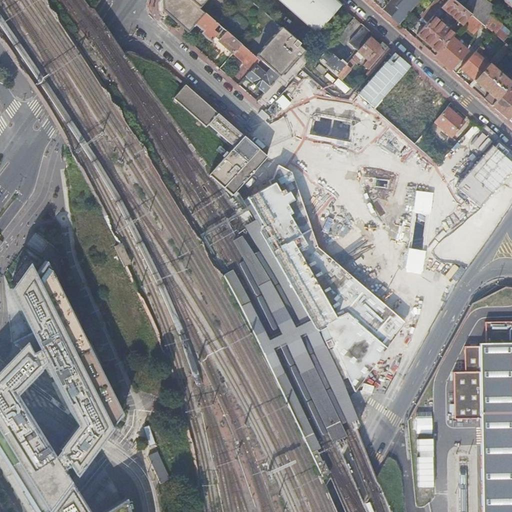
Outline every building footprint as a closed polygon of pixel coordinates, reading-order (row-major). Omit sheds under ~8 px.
[(188,33),(196,24),(204,14),(205,13),(199,8),(189,0),(163,0),(165,1),(165,5),(165,9),(163,11),(188,33)] [(189,0),(199,8),(205,13),(206,14),(214,4),(213,3),(210,0),(189,0)] [(310,27),(316,33),(340,5),(333,0),(279,0),(284,4),(292,11),(294,12),(303,21),(310,27)] [(371,0),(382,10),(399,25),(420,0),(371,0)] [(441,7),(446,1),(444,0),(442,0),(441,0),(436,0),(426,12),(425,12),(423,15),(422,17),(428,22),(433,17),(440,9),(441,7)] [(466,11),(453,0),(447,0),(446,1),(441,7),(448,12),(446,14),(450,18),(452,15),(462,24),(471,15),(466,11)] [(453,0),(466,11),(474,0),(453,0)] [(474,0),(466,11),(471,15),(482,24),(484,26),(491,17),(497,10),(487,3),(484,0),(474,0)] [(442,13),(440,9),(433,17),(428,22),(417,35),(433,48),(438,53),(451,37),(454,34),(449,30),(451,28),(445,23),(443,25),(437,20),(440,16),(440,15),(442,13)] [(206,14),(205,13),(204,14),(196,24),(202,30),(204,31),(202,34),(210,41),(214,37),(217,33),(214,30),(219,25),(217,23),(212,19),(206,14)] [(212,19),(217,23),(221,18),(216,14),(212,19)] [(482,24),(471,15),(462,24),(473,34),(482,24)] [(491,17),(484,26),(492,32),(495,34),(498,30),(502,25),(491,17)] [(243,25),(237,20),(233,25),(239,29),(243,25)] [(274,35),(255,56),(260,61),(260,60),(270,69),(279,76),(282,73),(283,74),(298,57),(304,50),(298,44),(299,43),(281,27),(279,25),(272,33),(274,35)] [(342,51),(351,59),(370,38),(373,34),(366,28),(364,27),(342,51)] [(233,53),(241,44),(222,28),(217,33),(214,37),(225,47),(233,53)] [(507,37),(507,36),(503,33),(498,30),(495,34),(496,36),(501,40),(503,41),(507,37)] [(453,39),(451,37),(438,53),(435,56),(451,70),(456,63),(467,51),(454,39),(453,39)] [(345,66),(336,76),(341,80),(355,63),(357,64),(364,56),(368,60),(363,65),(368,70),(386,49),(388,47),(382,42),(378,46),(374,42),(370,38),(351,59),(345,66)] [(507,45),(505,43),(490,62),(494,66),(510,47),(507,45)] [(256,65),(260,61),(255,56),(253,54),(252,54),(241,44),(233,53),(242,61),(244,62),(242,63),(251,71),(256,65)] [(483,50),(479,47),(475,52),(460,70),(467,75),(473,81),(488,64),(480,57),(482,55),(480,53),(483,50)] [(327,49),(318,59),(336,76),(345,66),(327,49)] [(473,81),(469,86),(472,88),(476,83),(483,89),(489,94),(484,99),(492,106),(506,89),(510,85),(511,84),(488,64),(473,81)] [(264,93),(279,76),(270,69),(266,74),(256,65),(251,71),(246,77),(255,84),(264,93)] [(430,88),(416,75),(404,89),(428,111),(434,104),(440,97),(430,88)] [(185,84),(172,99),(205,128),(208,124),(234,146),(209,175),(224,188),(230,180),(237,189),(266,156),(250,142),(243,136),(224,120),(218,114),(185,84)] [(511,94),(510,92),(506,89),(492,106),(500,113),(508,120),(511,115),(511,94)] [(382,100),(374,109),(414,144),(422,135),(420,134),(387,104),(382,100)] [(455,115),(447,108),(435,121),(434,122),(450,137),(463,123),(455,115)] [(475,124),(444,163),(463,178),(483,153),(479,150),(484,143),(490,136),(475,124)] [(418,267),(439,266),(438,253),(418,253),(418,267)] [(27,499),(34,511),(46,511),(47,511),(128,511),(125,497),(101,511),(88,511),(69,481),(86,459),(91,453),(94,449),(95,447),(97,444),(102,438),(104,435),(108,430),(110,428),(112,425),(120,413),(116,403),(69,312),(66,304),(62,297),(44,261),(33,276),(29,268),(10,294),(30,333),(25,335),(19,339),(11,343),(19,349),(12,357),(5,364),(0,368),(0,456),(2,460),(27,499)] [(511,511),(511,320),(487,321),(487,342),(481,342),(483,511),(511,511)] [(458,423),(454,423),(454,444),(474,444),(474,421),(481,421),(480,349),(457,349),(458,408),(458,423)] [(418,411),(418,436),(434,436),(434,410),(418,411)] [(419,469),(444,471),(448,472),(449,464),(414,461),(414,469),(419,469)] [(443,485),(444,471),(419,469),(418,483),(443,485)]
